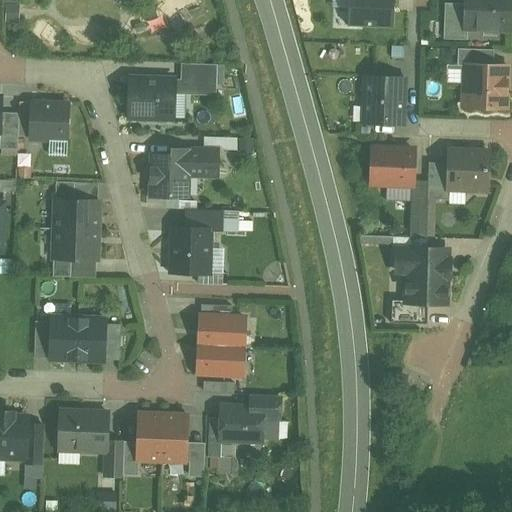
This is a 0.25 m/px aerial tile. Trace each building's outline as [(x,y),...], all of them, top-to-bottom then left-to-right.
[(352,0),(352,31),(396,32),(396,0),(352,0)] [(511,0),(468,0),(468,5),(467,29),(468,29),(511,30),(511,0)] [(468,5),(446,4),(445,40),(468,41),(468,29),(467,29),(468,5)] [(495,51),(459,49),(458,66),(468,66),(468,65),(494,66),(495,51)] [(494,66),(468,65),(468,66),(467,85),(463,89),(463,103),(467,107),(507,109),(508,66),(494,66)] [(182,82),(178,81),(177,96),(218,97),(219,67),(182,66),(182,82)] [(132,77),(130,119),(176,121),(177,96),(178,81),(178,78),(132,77)] [(405,79),(368,77),(367,92),(364,95),(364,104),(366,107),(366,124),(403,125),(405,79)] [(33,103),(21,103),(19,138),(31,138),(33,103)] [(70,106),(47,105),(48,103),(33,103),(31,138),(31,139),(32,139),(35,142),(47,142),(50,139),(69,140),(70,106)] [(225,138),(205,137),(205,150),(220,151),(225,151),(225,138)] [(235,139),(225,138),(225,151),(235,151),(235,139)] [(415,150),(375,148),(373,184),(413,186),(415,150)] [(173,155),(153,155),(152,197),(189,198),(189,176),(219,177),(220,151),(205,150),(173,150),(173,155)] [(487,153),(468,153),(467,152),(451,151),(450,164),(449,189),(450,189),(451,189),(453,188),(467,188),(470,192),(485,192),(487,191),(488,191),(490,152),(488,152),(487,153)] [(450,164),(430,163),(429,199),(450,200),(450,189),(449,189),(450,164)] [(57,182),(57,201),(75,201),(75,183),(57,182)] [(75,201),(57,201),(56,230),(99,231),(100,216),(99,216),(100,202),(75,201)] [(428,208),(413,208),(412,238),(427,238),(428,208)] [(223,211),(187,210),(187,229),(211,230),(211,231),(223,231),(223,212),(223,211)] [(239,212),(223,212),(223,231),(239,232),(239,212)] [(163,271),(171,271),(172,224),(164,224),(163,271)] [(187,229),(174,228),(173,273),(210,274),(211,231),(211,230),(187,229)] [(99,231),(56,230),(55,259),(72,259),(97,260),(98,246),(99,246),(99,231)] [(412,238),(394,237),(393,250),(399,250),(399,249),(429,250),(429,238),(412,238)] [(429,250),(399,249),(399,250),(398,273),(408,273),(408,301),(408,302),(429,303),(447,303),(448,278),(450,278),(450,260),(448,260),(449,251),(429,250)] [(72,259),(55,259),(54,277),(72,278),(72,259)] [(429,303),(408,302),(408,301),(393,301),(392,324),(428,325),(429,303)] [(222,306),(203,305),(202,316),(222,317),(222,306)] [(233,306),(222,306),(222,317),(233,317),(233,306)] [(202,316),(201,345),(245,347),(246,318),(233,317),(222,317),(202,316)] [(80,319),(53,318),(53,323),(52,340),(51,359),(51,360),(78,361),(80,319)] [(107,320),(80,319),(78,361),(105,362),(105,360),(106,340),(107,325),(107,320)] [(53,323),(37,322),(36,339),(52,340),(53,323)] [(122,325),(107,325),(106,340),(122,341),(122,325)] [(52,340),(36,339),(35,358),(51,359),(52,340)] [(122,341),(106,340),(105,360),(121,361),(122,341)] [(245,347),(201,345),(199,374),(243,376),(245,347)] [(225,383),(205,382),(204,393),(224,394),(225,383)] [(236,383),(225,383),(224,394),(235,394),(236,383)] [(280,396),(253,395),(252,409),(264,410),(264,411),(280,412),(280,396)] [(252,409),(222,408),(221,439),(235,440),(238,443),(245,443),(248,440),(263,441),(264,411),(264,410),(252,409)] [(109,413),(62,412),(61,428),(58,432),(57,445),(60,448),(60,450),(107,452),(108,452),(108,441),(109,413)] [(14,414),(0,413),(0,457),(25,459),(27,459),(28,427),(28,418),(14,418),(14,414)] [(189,416),(140,415),(138,460),(187,462),(189,416)] [(46,427),(28,427),(27,459),(25,459),(25,462),(44,463),(46,427)] [(125,442),(108,441),(108,452),(107,452),(106,477),(124,478),(125,442)]
